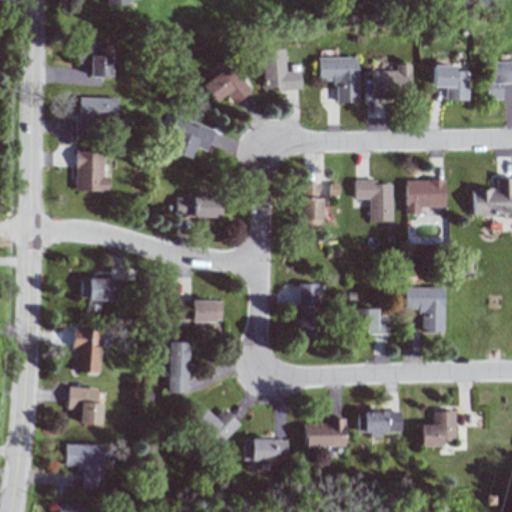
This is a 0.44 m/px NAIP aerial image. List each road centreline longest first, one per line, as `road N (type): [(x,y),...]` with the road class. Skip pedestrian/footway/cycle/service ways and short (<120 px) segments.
road 1 (tertiary): [(6,511),(25,343),(31,0)]
road 2 (residential): [(259,263),(257,380),(511,373)]
road 3 (residential): [(259,263),(260,147),(511,140)]
road 4 (residential): [(0,232),(101,234),(174,260),(259,263)]
